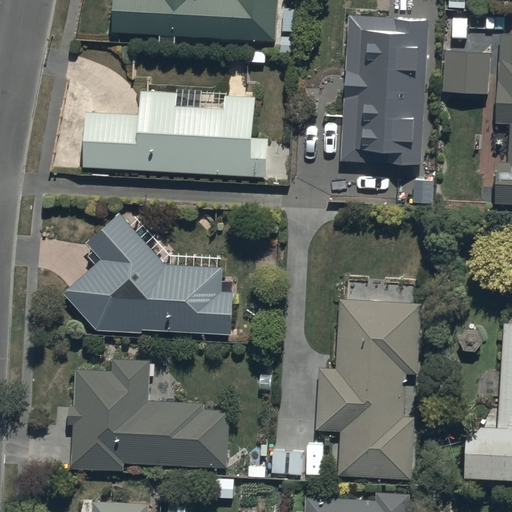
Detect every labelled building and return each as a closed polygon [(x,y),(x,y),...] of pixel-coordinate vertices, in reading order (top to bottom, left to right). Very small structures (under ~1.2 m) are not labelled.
[(279,39),(279,0),(115,0),(118,31),(279,39)] [(511,0),(461,0),(463,10),(511,3),(511,0)] [(427,19),(348,16),(342,165),(421,169),(427,19)] [(511,36),(497,36),(494,193),(511,195),(511,36)] [(488,90),(489,48),(443,47),(442,89),(488,90)] [(264,174),(266,103),(85,90),(77,169),(264,174)] [(405,172),(389,172),(390,202),(405,202),(405,172)] [(165,265),(120,215),(53,284),(99,329),(238,336),(242,266),(165,265)] [(418,306),(333,297),(325,469),(410,477),(418,306)] [(511,333),(484,332),(477,474),(511,476),(511,333)] [(150,362),(78,360),(76,468),(228,471),(229,408),(149,407),(150,362)] [(303,448),(273,448),(273,471),(303,471),(303,448)] [(410,511),(411,492),(377,490),(377,498),(307,494),(305,511),(410,511)] [(148,511),(149,501),(91,499),(90,511),(148,511)]
